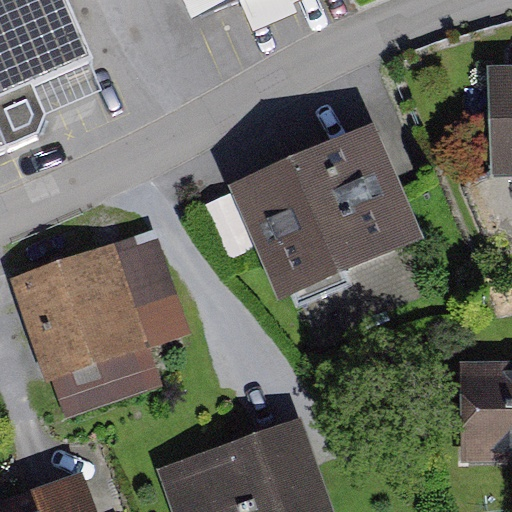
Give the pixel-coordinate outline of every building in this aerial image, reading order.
[(0,0),(0,158),(200,74),(168,0),(198,0),(207,19),(251,0),(254,0),(266,27),(329,0),(0,0)] [(395,123),(245,179),(289,299),(440,244),(395,123)] [(128,242),(26,275),(60,381),(162,348),(128,242)] [(511,359),(470,361),(472,464),(511,462),(511,359)] [(344,511),(309,416),(174,466),(190,511),(344,511)] [(118,511),(102,469),(0,507),(0,511),(118,511)]
